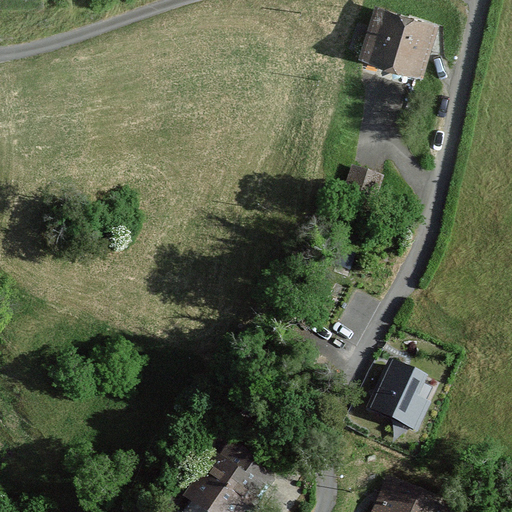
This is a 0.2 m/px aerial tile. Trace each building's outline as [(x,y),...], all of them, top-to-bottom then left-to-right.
[(437,23),(374,3),(359,50),(422,70),(437,23)] [(382,179),(352,169),(343,199),(372,208),(382,179)] [(427,380),(389,363),(367,412),(421,436),(434,407),(418,400),(427,380)] [(221,444),(182,502),(196,511),(237,511),(264,473),(221,444)] [(386,480),(372,511),(447,511),(449,507),(386,480)]
